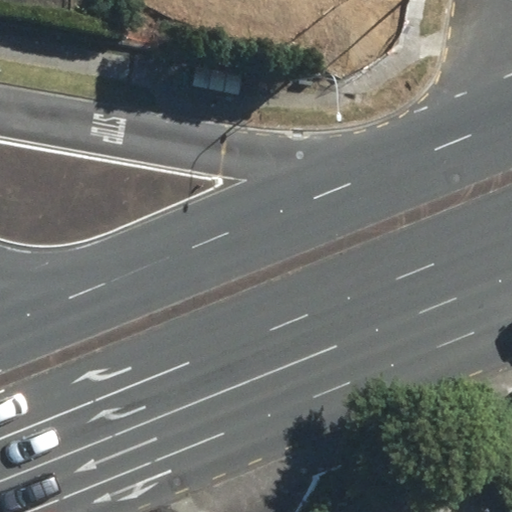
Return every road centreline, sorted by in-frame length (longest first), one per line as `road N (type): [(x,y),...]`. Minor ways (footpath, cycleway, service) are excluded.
road 1 (primary): [(511,273),(0,500)]
road 2 (primary): [(85,297),(511,120)]
